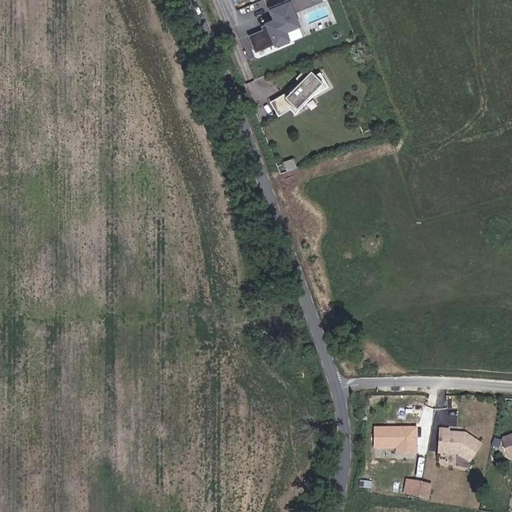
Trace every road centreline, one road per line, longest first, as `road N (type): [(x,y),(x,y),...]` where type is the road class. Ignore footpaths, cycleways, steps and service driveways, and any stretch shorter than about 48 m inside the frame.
road 1 (tertiary): [(345,511),(355,476),(349,381),(233,57),(203,0)]
road 2 (residential): [(511,387),(391,380)]
